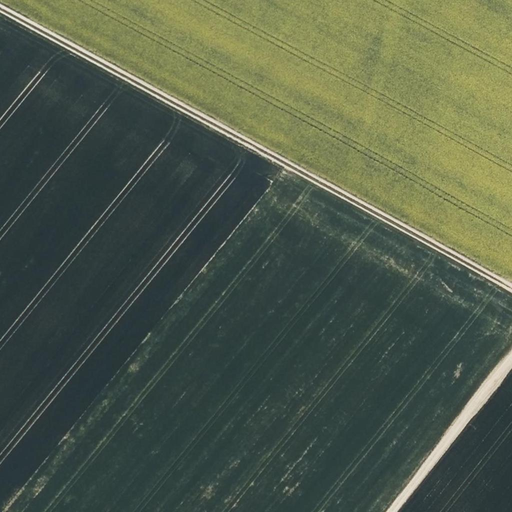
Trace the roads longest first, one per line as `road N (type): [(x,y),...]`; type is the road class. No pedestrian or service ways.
road 1 (track): [(511,288),(0,5)]
road 2 (track): [(511,361),(393,511)]
